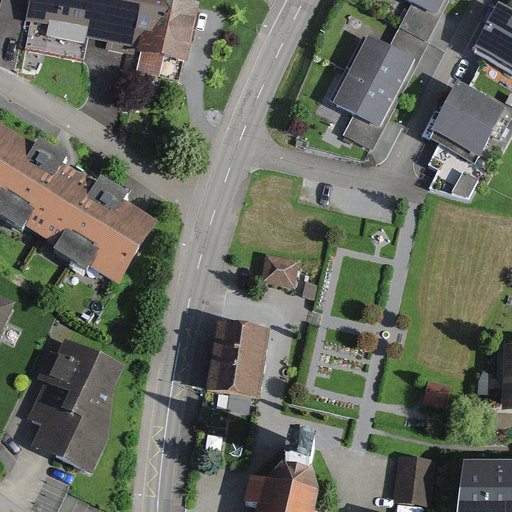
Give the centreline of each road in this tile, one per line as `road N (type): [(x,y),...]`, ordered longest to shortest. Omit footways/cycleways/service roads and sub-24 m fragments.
road 1 (residential): [(237,146),(384,182),(478,0)]
road 2 (tertiary): [(213,212),(170,391),(157,511)]
road 3 (residential): [(213,212),(0,84)]
road 4 (tertiary): [(304,0),(237,146)]
